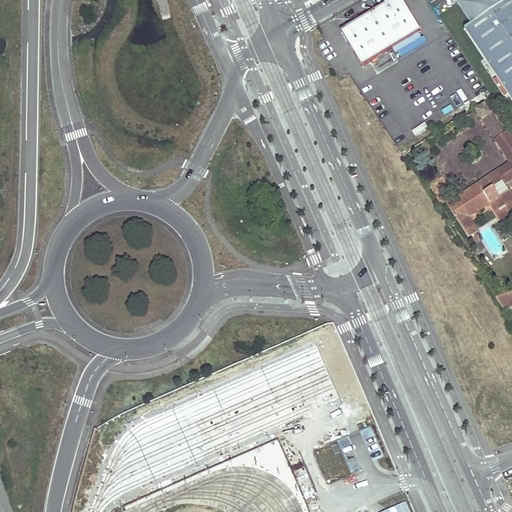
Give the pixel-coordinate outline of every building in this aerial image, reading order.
[(362,67),(421,32),(402,0),(392,0),(341,31),(351,48),(362,67)] [(463,0),(461,2),(460,7),(472,25),(464,30),(511,101),(511,0),(509,0),(508,0),(463,0)] [(422,37),(395,50),(399,57),(425,44),(422,37)] [(481,120),(492,113),(485,103),(474,110),(476,112),(479,118),(481,120)] [(479,118),(476,112),(468,117),(472,123),(479,118)] [(492,113),(481,120),(492,137),(503,130),(492,113)] [(511,140),(507,132),(494,140),(510,163),(511,167),(511,140)] [(511,167),(510,163),(496,172),(502,181),(503,184),(511,178),(511,167)] [(502,181),(496,172),(477,185),(483,194),(502,181)] [(511,196),(503,184),(502,181),(483,194),(477,185),(456,198),(462,207),(451,214),(464,234),(472,228),(466,219),(487,205),(495,216),(504,210),(508,215),(511,211),(511,196)] [(451,214),(462,207),(456,198),(450,190),(440,197),(451,214)] [(495,216),(498,221),(508,215),(504,210),(495,216)] [(472,228),(464,234),(467,238),(475,232),(472,228)] [(511,293),(496,298),(504,311),(511,306),(511,293)]
